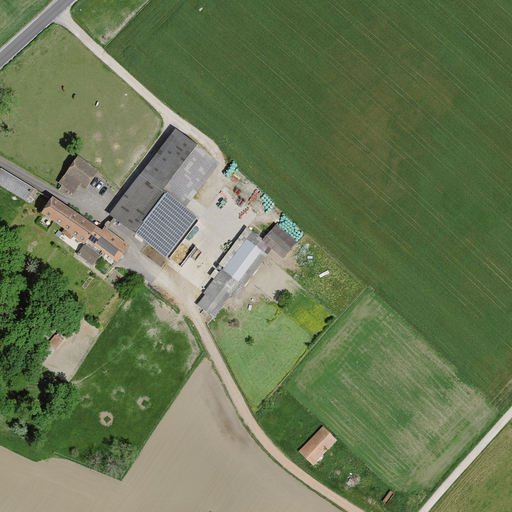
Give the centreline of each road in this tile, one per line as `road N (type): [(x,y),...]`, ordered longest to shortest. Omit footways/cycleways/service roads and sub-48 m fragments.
road 1 (track): [(359,511),(266,442),(190,305),(100,220)]
road 2 (track): [(54,10),(219,156),(224,186),(179,294)]
road 3 (track): [(423,511),(511,411)]
road 4 (track): [(100,220),(176,118)]
